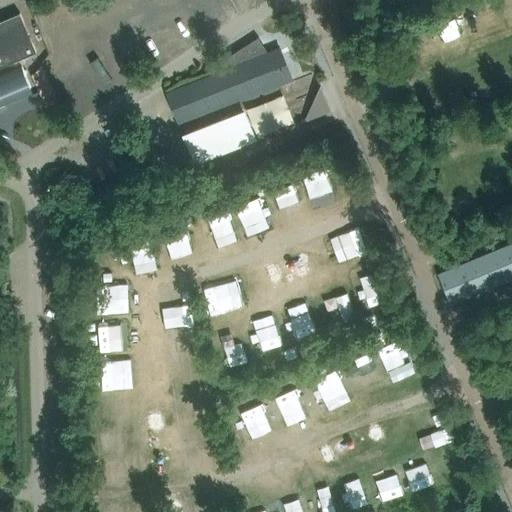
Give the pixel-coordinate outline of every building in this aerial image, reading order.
[(0,103),(4,102),(5,106),(33,94),(21,65),(0,74),(0,66),(36,51),(20,12),(0,20),(0,103)] [(237,65),(166,92),(178,122),(182,133),(193,163),(256,140),(245,109),(220,119),(216,108),(290,80),(279,49),(268,53),(258,37),(230,55),(237,65)] [(39,59),(29,72),(44,104),(57,98),(39,59)] [(103,192),(90,196),(93,204),(106,200),(103,192)] [(511,242),(438,273),(450,302),(450,303),(511,278),(511,242)] [(389,280),(358,287),(361,300),(379,296),(381,307),(394,304),(389,280)] [(352,291),(338,295),(346,320),(359,316),(352,291)] [(375,312),(364,315),(366,324),(377,321),(375,312)] [(336,336),(329,339),(331,347),(339,344),(336,336)] [(387,344),(371,352),(381,371),(397,362),(387,344)] [(268,396),(275,414),(294,408),(288,389),(268,396)] [(375,468),(387,500),(411,490),(399,459),(375,468)] [(481,511),(478,503),(468,507),(469,511),(481,511)]
